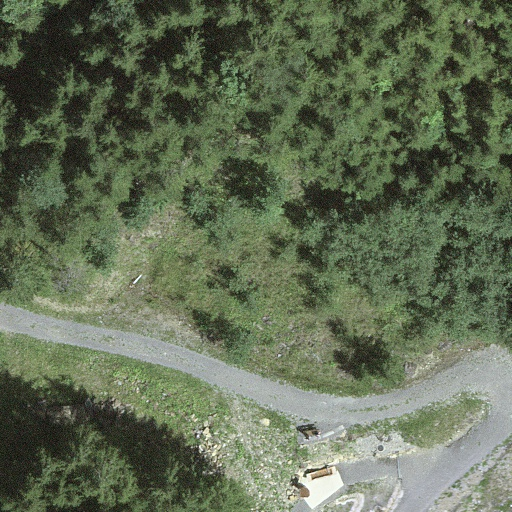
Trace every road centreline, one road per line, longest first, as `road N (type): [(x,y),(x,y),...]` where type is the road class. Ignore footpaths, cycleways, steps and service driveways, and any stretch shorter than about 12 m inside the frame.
road 1 (track): [(0,310),(71,335),(151,346),(303,405),(359,410),(500,379),(511,388)]
road 2 (track): [(511,411),(411,511)]
